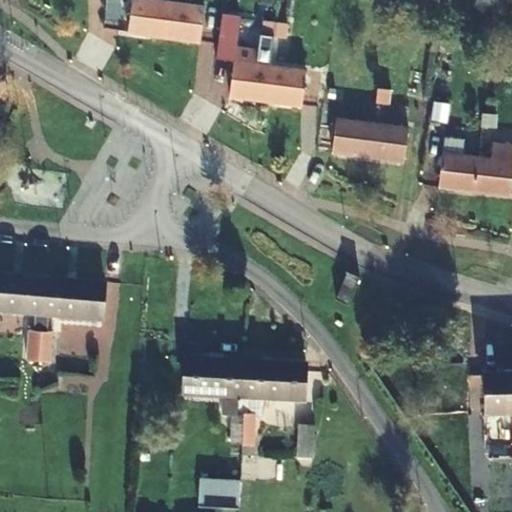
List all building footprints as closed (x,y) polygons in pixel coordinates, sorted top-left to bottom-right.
[(165,37),(170,1),(165,0),(132,0),(128,32),(165,37)] [(277,0),(278,4),(262,3),(261,36),(289,37),(290,0),(277,0)] [(202,6),(170,1),(165,37),(197,42),(202,6)] [(327,16),(311,14),(308,42),(323,43),(327,16)] [(266,101),(270,65),(235,60),(230,95),(266,101)] [(305,70),(270,65),(266,101),(299,105),(305,70)] [(368,157),(372,122),(335,118),(331,152),(368,157)] [(372,122),(368,157),(402,160),(407,126),(372,122)] [(474,192),(478,156),(444,152),(439,187),(474,192)] [(511,160),(478,156),(474,192),(509,197),(511,172),(511,160)] [(359,274),(347,269),(336,299),(348,304),(359,274)] [(37,362),(44,277),(0,273),(0,309),(34,313),(33,331),(28,331),(26,361),(37,362)] [(44,277),(37,362),(49,363),(52,333),(47,333),(48,314),(102,319),(105,282),(44,277)] [(241,442),(246,359),(186,354),(183,390),(221,393),(219,412),(228,413),(226,441),(241,442)] [(246,359),(241,442),(250,443),(253,413),(247,412),(248,394),(301,399),(304,364),(246,359)] [(511,368),(483,369),(483,410),(511,409),(511,368)] [(310,454),(309,426),(297,426),(299,455),(310,454)] [(194,502),(237,505),(238,477),(196,473),(194,502)]
